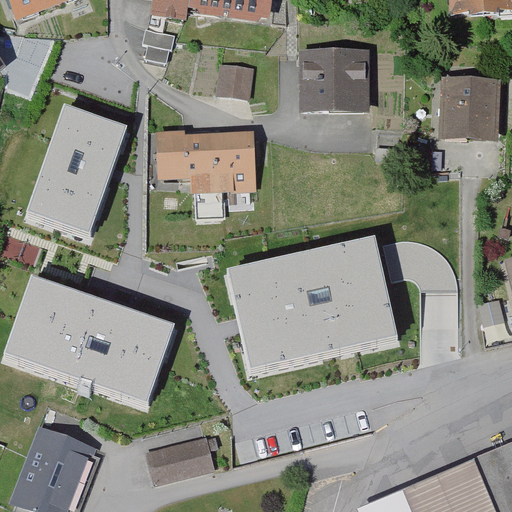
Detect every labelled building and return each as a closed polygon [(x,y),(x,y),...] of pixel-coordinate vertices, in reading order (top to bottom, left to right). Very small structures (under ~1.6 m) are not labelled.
[(9,0),(18,21),(74,0),(9,0)] [(154,0),(149,27),(159,29),(161,19),(183,22),(188,11),(200,12),(201,0),(154,0)] [(201,0),(200,12),(201,17),(223,20),(224,14),(231,15),(230,20),(257,24),(258,19),(267,19),(269,0),(201,0)] [(511,0),(451,0),(453,14),(469,13),(470,22),(511,18),(511,0)] [(172,53),(175,38),(146,32),(142,47),(147,48),(169,52),(172,53)] [(169,52),(147,48),(145,62),(166,67),(169,52)] [(365,118),(365,61),(306,60),(306,116),(329,116),(329,109),(363,109),(363,118),(365,118)] [(248,101),(252,71),(222,68),(219,98),(248,101)] [(492,138),(494,87),(464,86),(464,91),(446,90),(444,136),(443,136),(442,138),(494,140),(494,138),(492,138)] [(128,135),(63,113),(27,217),(92,239),(128,135)] [(251,142),(179,144),(179,140),(161,140),(162,177),(179,177),(179,179),(195,179),(196,222),(224,221),(223,193),(252,192),(251,142)] [(430,174),(431,153),(416,152),(415,173),(430,174)] [(373,242),(229,276),(252,374),(396,341),(373,242)] [(174,328),(32,280),(5,359),(148,408),(174,328)] [(422,292),(423,346),(455,346),(453,291),(422,292)] [(501,318),(497,304),(480,308),(483,322),(501,318)] [(373,435),(367,408),(335,416),(341,441),(353,438),(354,440),(373,435)] [(89,453),(44,435),(16,505),(33,511),(65,511),(73,493),(85,497),(91,483),(79,478),(89,453)] [(148,460),(155,488),(214,474),(207,445),(148,460)] [(511,511),(511,456),(383,511),(511,511)]
